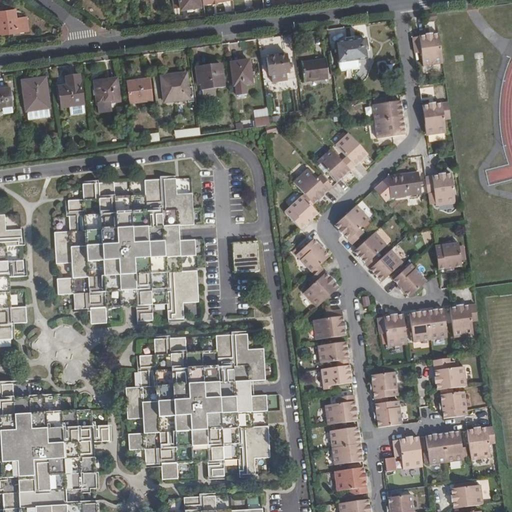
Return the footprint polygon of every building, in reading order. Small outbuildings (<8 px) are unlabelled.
[(129,10),(127,0),(117,0),(119,12),(129,10)] [(199,0),(172,0),(173,8),(180,6),(181,9),(201,6),(199,0)] [(0,34),(28,31),(26,18),(13,20),(12,14),(0,15),(0,34)] [(437,21),(436,14),(426,15),(427,22),(437,21)] [(442,64),(438,34),(425,36),(412,38),(414,53),(421,52),(423,66),(442,64)] [(338,63),(357,60),(366,59),(364,40),(335,44),(338,63)] [(271,77),(286,75),(290,74),(287,55),(265,58),(268,78),(271,77)] [(328,78),(326,60),(301,63),(303,82),(328,78)] [(358,63),(357,60),(338,63),(338,66),(345,70),(354,69),(358,63)] [(245,94),(244,85),(253,84),(249,61),(230,63),(233,87),(235,87),(236,95),(245,94)] [(199,74),(196,74),(198,86),(199,86),(200,90),(202,90),(203,97),(216,95),(215,88),(224,87),(221,65),(199,68),(199,74)] [(185,74),(161,77),(164,102),(189,99),(185,74)] [(288,81),(286,75),(271,77),(272,83),(288,81)] [(83,104),(79,76),(65,78),(66,85),(58,87),(61,107),(83,104)] [(50,117),(45,78),(22,81),(27,120),(50,117)] [(97,104),(110,102),(119,101),(116,79),(94,82),(97,104)] [(151,101),(149,79),(127,82),(130,104),(151,101)] [(346,87),(335,89),(337,104),(348,103),(346,87)] [(9,88),(0,89),(0,108),(12,107),(9,88)] [(372,105),(374,122),(402,118),(400,101),(372,105)] [(110,109),(110,102),(97,104),(98,111),(110,109)] [(450,119),(448,103),(422,106),(426,136),(446,133),(444,120),(450,119)] [(83,104),(69,106),(70,115),(85,113),(83,104)] [(265,126),(269,126),(268,117),(254,118),(256,128),(265,126)] [(402,118),(374,122),(377,140),(393,137),(405,136),(402,118)] [(185,138),(200,136),(199,128),(184,130),(185,136),(185,138)] [(174,138),(185,136),(184,130),(184,129),(173,130),(174,138)] [(149,143),(159,141),(158,133),(148,135),(149,143)] [(335,146),(346,157),(354,166),(359,162),(368,155),(348,134),(335,146)] [(317,162),(337,183),(342,178),(350,171),(341,161),(331,150),(317,162)] [(341,161),(350,171),(354,166),(346,157),(341,161)] [(308,169),(293,183),(306,197),(313,205),(323,195),(332,187),(321,174),(316,179),(308,169)] [(418,173),(388,177),(373,190),(385,203),(390,198),(421,194),(418,173)] [(451,174),(425,178),(427,193),(434,193),(436,206),(455,203),(451,174)] [(177,178),(177,193),(191,192),(190,178),(177,178)] [(176,181),(145,183),(146,198),(115,200),(115,185),(83,186),(84,202),(69,202),(70,233),(56,234),(57,265),(72,265),(73,280),(58,281),(58,296),(74,295),(74,310),(90,310),(91,325),(107,325),(106,309),(136,307),(137,323),(153,322),(152,307),(167,306),(168,321),(184,320),(183,305),(198,304),(197,273),(181,273),(180,258),(196,257),(195,242),(180,243),(179,235),(179,227),(194,227),(192,196),(177,196),(176,181)] [(284,212),(300,230),(317,214),(311,207),(304,199),(301,196),(284,212)] [(306,197),(304,199),(311,207),(313,205),(306,197)] [(370,220),(356,206),(335,226),(352,245),(364,234),(360,229),(370,220)] [(5,217),(0,216),(0,341),(12,341),(11,325),(27,324),(26,309),(10,310),(9,279),(24,278),(23,263),(8,263),(7,248),(22,247),(22,231),(6,232),(5,217)] [(386,246),(375,232),(356,249),(354,252),(365,265),(375,256),(386,246)] [(296,255),(312,273),(319,267),(329,257),(313,239),(311,241),(299,251),(296,255)] [(258,273),(257,243),(233,245),(234,274),(258,273)] [(435,247),(438,270),(461,267),(458,243),(435,247)] [(379,261),(370,269),(382,283),(389,276),(402,263),(391,250),(379,261)] [(375,256),(365,265),(370,269),(379,261),(375,256)] [(409,298),(426,282),(410,264),(393,280),(399,287),(397,288),(402,294),(404,292),(409,298)] [(312,273),(314,275),(321,269),(319,267),(312,273)] [(304,293),(317,307),(328,298),(338,288),(321,269),(314,275),(309,280),(313,284),(304,293)] [(477,314),(476,305),(451,308),(449,309),(453,338),(473,335),(472,322),(478,322),(477,314)] [(316,341),(345,337),(342,310),(330,312),(325,313),(326,319),(313,321),(316,341)] [(447,338),(443,310),(426,312),(430,340),(447,338)] [(430,340),(426,312),(409,314),(413,342),(430,340)] [(403,315),(377,319),(379,335),(385,333),(387,347),(407,344),(403,315)] [(247,336),(216,338),(217,354),(186,356),(185,340),(154,342),(155,358),(140,358),(141,389),(126,390),(127,421),(143,420),(144,436),(128,436),(129,452),(145,451),(146,466),(162,465),(162,481),(178,480),(177,464),(207,463),(208,481),(212,481),(211,478),(224,477),(223,462),(238,461),(239,477),(255,476),(254,460),(269,459),(268,428),(253,429),(251,414),(267,413),(266,398),(250,398),(250,391),(250,382),(265,382),(264,351),(247,352),(247,336)] [(346,342),(317,346),(320,364),(336,362),(348,360),(346,342)] [(453,389),(466,387),(464,367),(451,369),(450,363),(433,366),(437,391),(439,391),(453,389)] [(330,386),(352,384),(349,366),(337,368),(321,370),(323,387),(330,386)] [(394,373),(371,376),(374,400),(387,398),(397,397),(394,373)] [(28,385),(0,386),(0,510),(4,510),(4,511),(97,511),(97,505),(82,506),(81,490),(96,490),(93,443),(108,442),(108,427),(92,428),(91,412),(61,414),(60,399),(28,400),(28,385)] [(467,416),(466,410),(464,392),(453,394),(440,396),(442,412),(443,419),(464,416),(467,416)] [(325,406),(328,426),(357,422),(353,396),(337,398),(338,404),(325,406)] [(388,403),(375,405),(378,428),(401,425),(398,402),(388,403)] [(495,444),(493,427),(467,431),(471,460),(490,457),(489,445),(495,444)] [(329,432),(332,449),(360,444),(358,428),(329,432)] [(463,460),(459,432),(442,434),(446,463),(463,460)] [(429,465),(446,463),(442,434),(425,437),(429,465)] [(422,467),(418,438),(392,442),(394,457),(401,456),(403,470),(422,467)] [(360,444),(332,449),(334,466),(362,462),(360,444)] [(363,468),(334,472),(337,492),(350,491),(350,496),(367,494),(363,468)] [(453,509),(483,505),(480,485),(451,490),(453,509)] [(413,511),(411,495),(388,498),(389,511),(413,511)] [(215,511),(215,499),(184,500),(184,511),(262,511),(244,511),(215,511)] [(369,511),(368,500),(338,504),(339,511),(369,511)]
